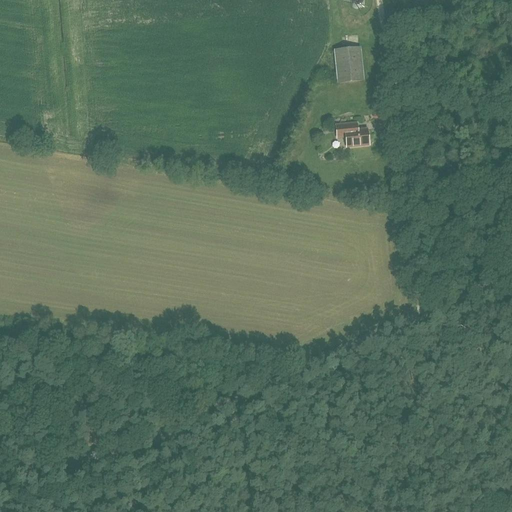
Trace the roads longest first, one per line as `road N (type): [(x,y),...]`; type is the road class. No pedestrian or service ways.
road 1 (tertiary): [(0,468),(98,447),(511,277)]
road 2 (track): [(411,220),(378,0)]
